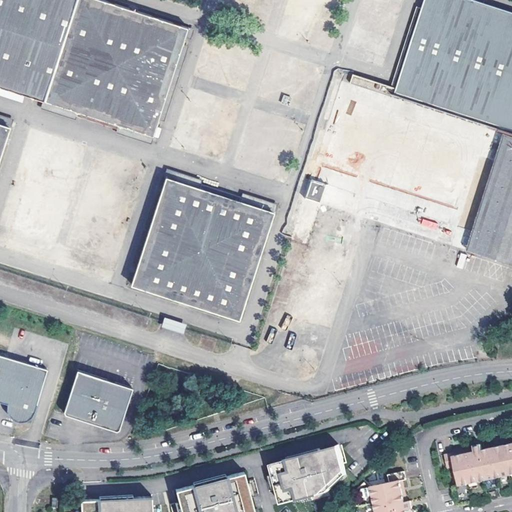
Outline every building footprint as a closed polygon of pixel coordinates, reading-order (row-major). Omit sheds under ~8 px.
[(0,0),(0,89),(26,98),(44,104),(152,140),(156,130),(158,123),(183,49),(185,42),(189,30),(97,0),(0,0)] [(396,94),(492,126),(511,132),(511,8),(485,0),(426,0),(425,6),(399,86),(396,94)] [(419,4),(394,84),(399,86),(425,6),(419,4)] [(196,33),(189,30),(185,42),(192,44),(196,33)] [(190,51),(183,49),(158,123),(165,125),(190,51)] [(453,244),(491,128),(492,126),(396,94),(399,86),(394,84),(356,73),(352,85),(342,82),(330,120),(327,131),(314,172),(306,198),(453,244)] [(330,120),(342,82),(336,80),(325,118),(330,120)] [(0,97),(23,105),(26,98),(0,89),(0,97)] [(150,147),(152,140),(44,104),(42,111),(76,123),(77,119),(118,133),(117,136),(150,147)] [(0,123),(10,126),(10,127),(13,119),(0,114),(0,123)] [(0,123),(0,155),(10,126),(0,123)] [(511,134),(491,128),(453,244),(511,262),(511,134)] [(163,132),(156,130),(152,140),(160,142),(163,132)] [(317,161),(327,131),(321,130),(311,159),(317,161)] [(306,198),(314,172),(308,170),(293,218),(299,220),(306,198)] [(273,213),(166,178),(131,284),(237,320),(273,213)] [(183,333),(186,324),(164,318),(161,327),(183,333)] [(392,332),(354,320),(344,352),(379,363),(433,349),(426,323),(392,332)] [(46,367),(0,353),(0,400),(6,402),(10,403),(9,407),(12,413),(14,413),(13,418),(19,420),(25,419),(30,415),(34,410),(46,367)] [(131,388),(76,371),(63,413),(64,416),(116,431),(118,430),(131,388)] [(8,414),(13,418),(14,413),(12,413),(9,407),(10,403),(6,402),(6,408),(8,414)] [(511,443),(482,450),(481,445),(477,445),(473,446),(474,449),(474,452),(454,456),(453,453),(445,455),(448,468),(455,467),(459,486),(511,474),(511,443)] [(291,462),(272,467),(274,477),(278,491),(282,507),(329,495),(332,492),(330,488),(347,474),(341,449),(322,454),(307,458),(307,460),(301,462),(291,464),(291,462)] [(322,452),(290,460),(291,462),(291,464),(301,462),(307,460),(307,458),(322,454),(322,452)] [(416,511),(413,508),(412,504),(411,501),(408,502),(405,502),(401,481),(403,481),(406,480),(405,472),(389,475),(390,482),(371,487),(376,511),(416,511)] [(194,487),(175,491),(178,502),(180,511),(253,511),(250,497),(247,484),(244,474),(226,479),(211,483),(211,484),(205,486),(195,489),(194,487)] [(347,474),(330,488),(332,492),(348,479),(347,474)] [(226,477),(194,485),(194,487),(195,489),(205,486),(211,484),(211,483),(226,479),(226,477)] [(99,500),(79,501),(80,511),(79,511),(151,511),(151,508),(150,498),(132,499),(116,499),(116,501),(108,502),(99,502),(99,500)]
